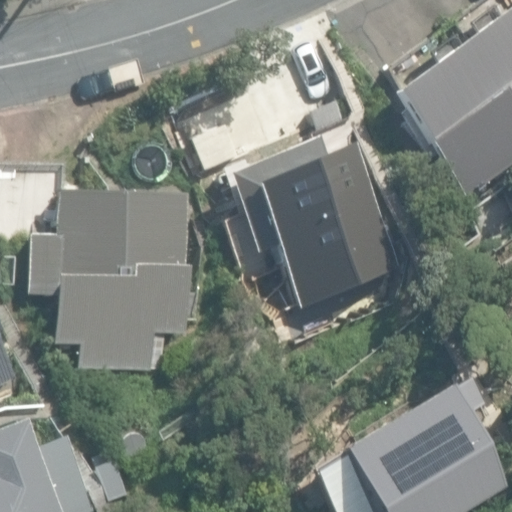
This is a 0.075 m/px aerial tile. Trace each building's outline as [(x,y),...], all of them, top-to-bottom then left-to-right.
[(511,0),(387,93),(464,201),(511,163),(511,0)] [(271,95),(309,156),(371,116),(320,34),(289,52),(271,95)] [(42,369),(133,370),(134,344),(149,344),(149,336),(180,337),(179,291),(182,292),(183,194),(57,192),(58,168),(0,166),(0,244),(18,245),(21,302),(42,302),(42,369)] [(511,471),(444,360),(308,443),(350,511),(449,511),(511,474),(511,471)] [(0,511),(86,511),(91,510),(90,507),(125,494),(113,461),(77,474),(63,435),(31,447),(21,418),(0,425),(0,511)]
